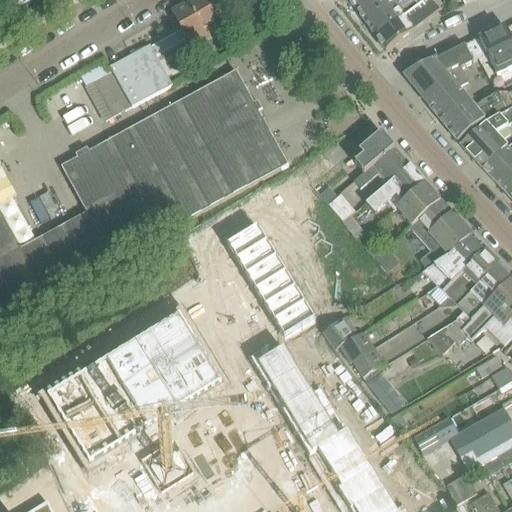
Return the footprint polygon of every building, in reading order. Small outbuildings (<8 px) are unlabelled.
[(202,0),(189,8),(187,4),(172,13),(183,31),(147,51),(146,47),(130,54),(132,57),(110,69),(112,73),(132,110),(173,87),(172,86),(163,91),(151,61),(188,39),(194,51),(211,41),(205,32),(218,25),(203,0),(202,0)] [(347,0),(356,11),(370,0),(347,0)] [(370,0),(356,11),(366,24),(399,0),(370,0)] [(399,0),(366,24),(375,38),(421,4),(426,0),(399,0)] [(375,38),(386,52),(439,13),(432,2),(424,8),(421,4),(375,38)] [(505,28),(479,41),(498,78),(511,70),(511,42),(506,31),(505,28)] [(468,48),(467,47),(436,62),(404,77),(439,120),(471,104),(459,89),(469,85),(462,71),(474,65),(466,49),(468,48)] [(0,350),(92,294),(84,280),(289,168),(236,73),(61,169),(86,215),(21,251),(0,212),(0,350)] [(471,104),(439,120),(458,143),(485,121),(482,117),(503,104),(508,113),(511,110),(511,102),(510,98),(507,94),(498,94),(474,107),(471,104)] [(460,146),(483,171),(509,150),(496,136),(511,126),(511,110),(508,113),(486,125),(460,146)] [(365,176),(395,151),(382,135),(351,161),(364,176),(365,176)] [(511,153),(509,150),(483,171),(496,184),(511,170),(511,153)] [(364,176),(354,184),(361,192),(379,176),(388,187),(410,168),(395,151),(365,176),(364,176)] [(404,206),(425,186),(410,168),(388,187),(368,204),(377,215),(397,198),(403,204),(398,209),(399,210),(404,206)] [(511,170),(496,184),(508,198),(511,194),(511,170)] [(414,227),(440,203),(425,186),(404,206),(399,210),(414,227)] [(320,197),(326,205),(335,197),(329,189),(320,197)] [(341,197),(329,207),(343,224),(350,217),(355,213),(341,197)] [(414,227),(407,233),(422,250),(456,220),(440,203),(414,227)] [(292,216),(285,220),(292,230),(299,226),(292,216)] [(343,224),(342,224),(358,243),(367,236),(350,217),(343,224)] [(450,257),(472,238),(456,220),(422,250),(428,256),(421,263),(427,271),(448,258),(450,257)] [(299,226),(292,230),(298,240),(305,236),(299,226)] [(237,242),(227,248),(237,264),(268,245),(258,228),(240,239),(239,238),(236,240),(237,242)] [(427,271),(422,274),(438,290),(443,295),(477,263),(476,262),(481,258),(482,258),(487,253),(472,238),(450,257),(448,258),(427,271)] [(365,251),(373,259),(381,254),(373,244),(365,251)] [(268,245),(237,264),(246,279),(278,260),(268,245)] [(305,249),(299,254),(307,263),(313,258),(305,249)] [(443,306),(438,311),(457,309),(468,298),(500,266),(487,253),(482,258),(481,258),(476,262),(477,263),(443,295),(449,300),(443,306)] [(313,258),(307,263),(315,272),(321,267),(313,258)] [(278,260),(246,279),(256,295),(287,275),(278,260)] [(464,316),(457,323),(471,323),(504,290),(503,289),(508,284),(510,285),(511,282),(511,277),(500,266),(468,298),(457,309),(464,316)] [(287,275),(256,295),(265,310),(296,291),(287,275)] [(329,276),(323,282),(331,291),(337,286),(329,276)] [(511,282),(510,285),(508,284),(503,289),(504,290),(471,323),(457,323),(427,342),(443,358),(457,344),(460,348),(469,339),(473,342),(485,330),(504,348),(511,340),(511,282)] [(337,286),(331,291),(338,300),(345,295),(337,286)] [(296,291),(265,310),(274,325),(306,306),(296,291)] [(306,306),(274,325),(284,341),(316,322),(306,306)] [(347,318),(325,332),(337,352),(340,350),(360,338),(347,318)] [(94,371),(48,400),(90,468),(136,440),(132,433),(165,413),(169,420),(222,388),(180,319),(120,356),(121,358),(96,374),(94,371)] [(360,338),(340,350),(341,351),(351,366),(353,364),(374,351),(364,335),(360,338)] [(321,345),(315,350),(322,360),(328,354),(321,345)] [(267,352),(250,362),(268,391),(267,392),(268,393),(299,374),(285,350),(271,359),(267,352)] [(374,351),(353,364),(363,381),(380,370),(384,367),(374,351)] [(328,354),(322,360),(330,369),(336,364),(328,354)] [(497,359),(477,371),(483,381),(503,369),(497,359)] [(380,370),(363,381),(392,416),(409,405),(380,370)] [(299,374),(268,393),(268,394),(269,393),(282,415),(313,396),(299,374)] [(354,386),(348,391),(355,400),(362,395),(354,386)] [(362,395),(355,400),(363,410),(369,405),(362,395)] [(313,396),(282,415),(295,436),(294,436),(295,437),(327,418),(313,396)] [(462,434),(450,442),(469,475),(481,469),(496,460),(511,450),(511,423),(505,411),(462,434)] [(408,427),(400,416),(391,421),(400,432),(408,427)] [(327,418),(295,437),(295,438),(296,438),(310,460),(315,457),(314,456),(340,440),(339,439),(327,418)] [(416,440),(411,444),(419,459),(450,442),(462,434),(454,419),(416,440)] [(209,438),(191,449),(207,474),(201,478),(207,475),(222,499),(229,511),(291,511),(236,421),(225,428),(222,423),(206,433),(209,438)] [(385,424),(379,429),(386,438),(393,433),(385,424)] [(393,433),(386,438),(394,448),(400,443),(393,433)] [(340,440),(314,456),(315,457),(326,474),(325,475),(325,476),(361,454),(348,434),(339,439),(340,440)] [(511,450),(496,460),(502,472),(511,465),(511,450)] [(361,454),(325,476),(326,477),(327,476),(338,495),(372,474),(361,454)] [(414,460),(408,465),(415,474),(422,469),(414,460)] [(496,460),(481,469),(487,480),(502,472),(496,460)] [(422,469),(415,474),(423,484),(429,479),(422,469)] [(372,474),(338,495),(348,511),(353,511),(384,493),(372,474)] [(465,478),(447,488),(455,509),(478,496),(465,478)] [(395,511),(384,493),(353,511),(395,511)] [(486,511),(500,511),(490,495),(480,501),(486,511)] [(449,500),(439,506),(442,511),(444,511),(453,507),(449,500)] [(486,511),(480,501),(472,506),(476,511),(486,511)]
